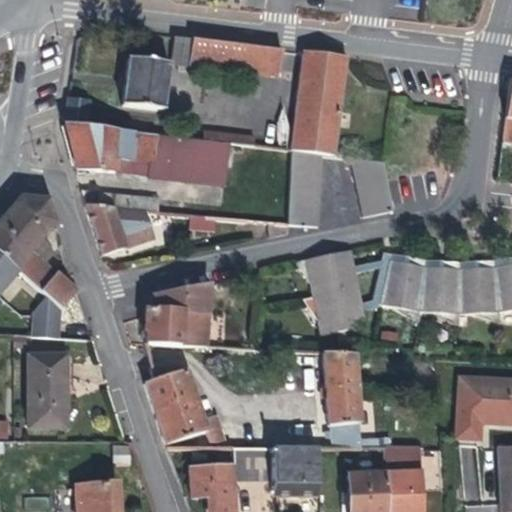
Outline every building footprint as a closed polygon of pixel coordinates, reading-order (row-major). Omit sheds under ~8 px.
[(188,67),(189,63),(192,40),(174,37),(171,65),(188,67)] [(278,76),(281,51),(192,40),(189,63),(278,76)] [(291,152),(293,153),(325,157),(335,158),(347,59),(302,54),(291,152)] [(163,113),(169,66),(128,61),(122,107),(163,113)] [(68,100),(65,126),(86,128),(88,103),(68,100)] [(206,142),(86,128),(65,126),(76,172),(115,175),(117,162),(136,164),(136,171),(144,172),(145,164),(153,165),(151,178),(225,187),(230,145),(206,142)] [(230,145),(254,148),(255,139),(207,133),(206,142),(230,145)] [(325,157),(293,153),(285,223),(317,226),(325,157)] [(391,213),(381,163),(351,160),(362,219),(391,213)] [(82,192),(85,206),(146,211),(156,212),(158,198),(82,192)] [(61,311),(76,293),(72,279),(68,284),(32,252),(54,225),(47,202),(22,199),(0,224),(0,256),(19,274),(46,298),(61,311)] [(154,242),(146,211),(85,206),(103,259),(154,242)] [(213,231),(213,217),(189,216),(188,230),(213,231)] [(332,294),(355,290),(349,253),(334,256),(332,294)] [(0,295),(19,274),(0,256),(0,295)] [(334,256),(304,260),(309,287),(311,298),(332,294),(334,256)] [(309,287),(304,260),(294,262),(309,287)] [(394,309),(421,313),(422,270),(387,263),(379,307),(394,309)] [(511,265),(493,269),(502,315),(511,312),(511,265)] [(493,269),(457,271),(460,316),(474,316),(502,315),(493,269)] [(457,271),(422,270),(421,313),(435,314),(460,316),(457,271)] [(147,345),(192,348),(195,290),(152,299),(151,311),(146,311),(144,334),(148,334),(147,345)] [(362,328),(355,290),(332,294),(331,333),(362,328)] [(331,333),(332,294),(311,298),(315,322),(318,335),(331,333)] [(30,337),(58,339),(61,311),(46,298),(32,313),(30,337)] [(315,322),(311,298),(301,300),(315,322)] [(421,326),(421,313),(394,309),(421,326)] [(461,330),(460,316),(435,314),(461,330)] [(504,328),(502,315),(474,316),(504,328)] [(359,434),(354,357),(330,355),(322,355),(328,429),(333,429),(334,435),(359,434)] [(29,429),(66,429),(65,357),(28,357),(29,429)] [(212,451),(227,451),(215,419),(204,422),(187,371),(179,373),(177,367),(151,368),(155,381),(145,385),(166,446),(206,434),(212,451)] [(511,382),(456,380),(453,443),(482,445),(482,438),(483,428),(511,429),(511,382)] [(0,420),(0,438),(9,438),(8,420),(0,420)] [(511,448),(496,448),(499,507),(511,506),(511,448)] [(234,451),(235,469),(236,483),(271,481),(272,494),(316,495),(316,451),(234,451)] [(384,451),(386,476),(387,511),(422,511),(420,451),(384,451)] [(237,511),(236,483),(235,469),(189,471),(191,498),(210,498),(211,511),(237,511)] [(387,511),(386,476),(347,477),(348,511),(387,511)] [(117,511),(115,486),(76,489),(77,511),(117,511)]
